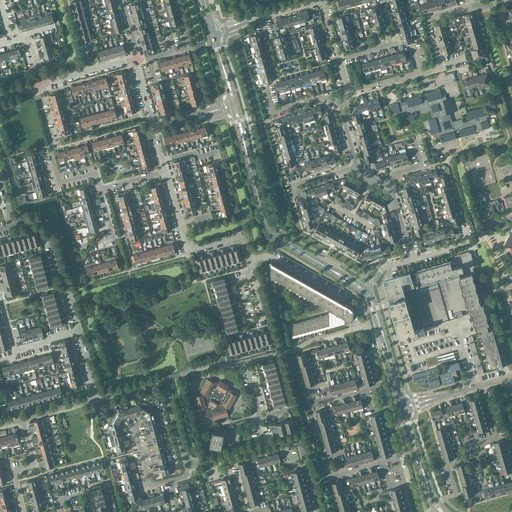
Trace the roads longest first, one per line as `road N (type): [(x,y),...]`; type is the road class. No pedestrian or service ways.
road 1 (residential): [(349,92),(436,67),(431,18),(509,0)]
road 2 (tertiary): [(332,271),(276,237),(263,219),(234,108)]
road 3 (residential): [(250,260),(238,237),(186,247),(166,172)]
road 4 (residential): [(100,189),(91,174),(59,182),(34,85)]
road 5 (residential): [(455,493),(449,464),(482,454),(480,442),(496,436),(481,384)]
road 6 (residential): [(78,329),(45,223),(12,226)]
road 7 (residential): [(294,438),(314,428),(308,403),(380,386)]
